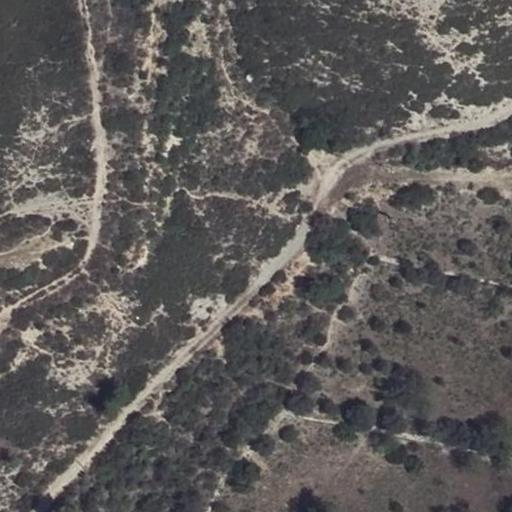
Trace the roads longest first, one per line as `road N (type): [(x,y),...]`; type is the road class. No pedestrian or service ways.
road 1 (track): [(34,511),(294,245),(353,155),(511,110)]
road 2 (track): [(0,317),(67,278),(93,241),(99,100),(84,0)]
